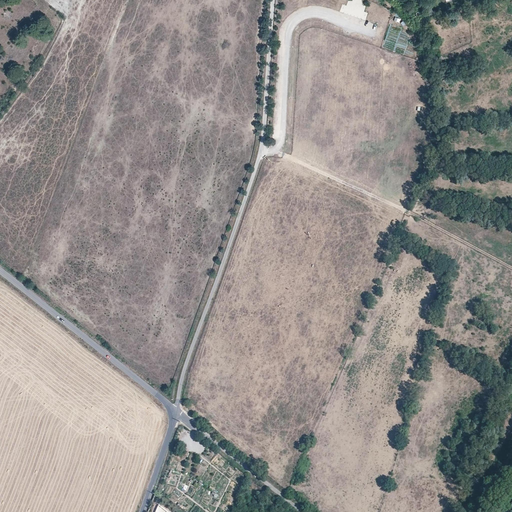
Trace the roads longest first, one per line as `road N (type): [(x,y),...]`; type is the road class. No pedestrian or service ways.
road 1 (unclassified): [(176,410),(261,150),(273,0)]
road 2 (tertiary): [(176,410),(0,269)]
road 3 (track): [(176,410),(301,511)]
